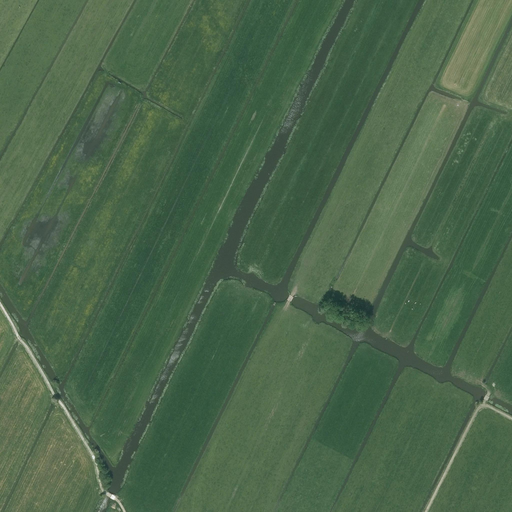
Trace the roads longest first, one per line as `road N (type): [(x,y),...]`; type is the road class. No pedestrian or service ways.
road 1 (track): [(130,511),(100,486),(73,408),(0,294)]
road 2 (track): [(511,417),(479,399),(422,511)]
